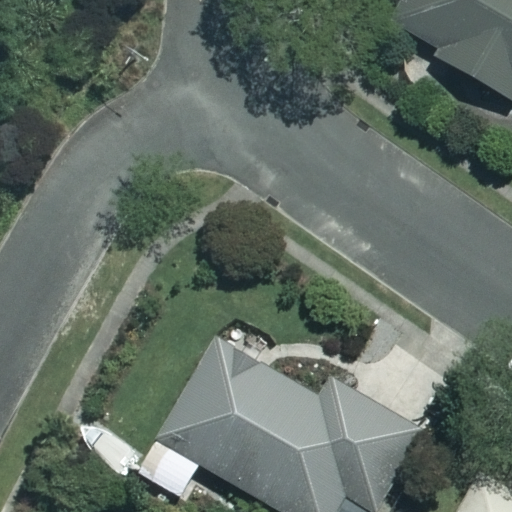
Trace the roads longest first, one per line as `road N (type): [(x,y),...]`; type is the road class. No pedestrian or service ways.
road 1 (residential): [(224,110),(511,307)]
road 2 (residential): [(0,333),(87,176),(168,120),(224,110)]
